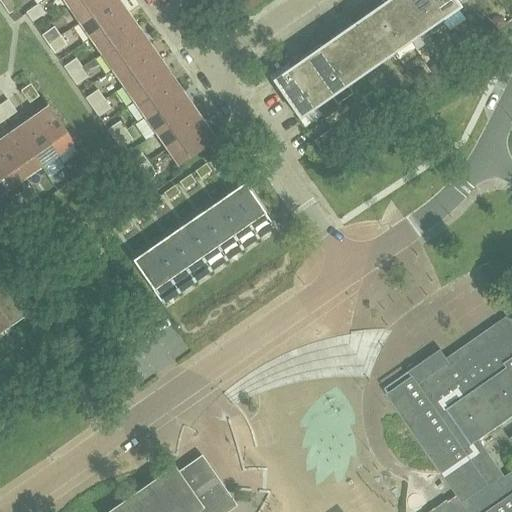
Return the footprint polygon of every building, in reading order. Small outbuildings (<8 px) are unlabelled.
[(17,0),(11,0),(2,7),(8,15),(21,6),(17,0)] [(79,25),(113,0),(79,0),(68,8),(79,25)] [(113,0),(79,25),(90,40),(127,14),(117,0),(113,0)] [(426,31),(404,0),(391,0),(384,5),(410,42),(426,31)] [(442,20),(427,0),(404,0),(426,31),(442,20)] [(427,0),(442,20),(458,9),(450,0),(427,0)] [(450,0),(458,9),(451,0),(450,0)] [(38,5),(26,13),(32,22),(44,14),(38,5)] [(395,53),(410,42),(384,5),(369,16),(395,53)] [(138,30),(127,14),(90,40),(101,56),(138,30)] [(348,21),(353,27),(379,64),(395,53),(369,16),(353,27),(349,20),(348,21)] [(496,17),(490,21),(495,31),(505,24),(502,18),(496,17)] [(379,64),(353,27),(348,21),(352,28),(337,38),(333,31),(333,32),(363,75),(379,64)] [(486,26),(476,33),(482,42),(483,43),(493,36),(492,34),(486,26)] [(41,36),(48,45),(60,37),(54,27),(41,36)] [(101,56),(112,72),(149,45),(138,30),(101,56)] [(332,32),(336,39),(321,49),(347,86),(363,75),(333,32),(332,32)] [(482,43),(476,35),(459,46),(465,55),(482,43)] [(66,45),(60,37),(48,45),(54,54),(66,45)] [(149,45),(112,72),(123,87),(160,61),(149,45)] [(331,97),(347,86),(321,49),(305,60),(331,97)] [(64,67),(70,77),(83,68),(76,58),(64,67)] [(305,60),(290,71),(316,108),(331,97),(305,60)] [(123,87),(133,103),(171,77),(160,61),(123,87)] [(440,61),(429,69),(434,75),(444,67),(440,61)] [(88,76),(83,68),(70,77),(76,85),(88,76)] [(299,120),(316,108),(290,71),(273,82),(299,120)] [(423,71),(412,78),(418,87),(429,80),(423,71)] [(133,103),(144,119),(182,93),(171,77),(133,103)] [(30,104),(40,97),(32,84),(22,91),(30,104)] [(85,98),(92,108),(105,100),(98,90),(85,98)] [(155,135),(193,109),(182,93),(144,119),(155,135)] [(110,108),(105,100),(92,108),(98,116),(110,108)] [(0,106),(0,108),(7,119),(16,113),(8,101),(0,106)] [(74,145),(48,108),(32,120),(58,157),(74,145)] [(155,135),(166,151),(204,125),(193,109),(155,135)] [(42,168),(58,157),(32,120),(16,131),(42,168)] [(107,130),(114,140),(127,131),(120,121),(107,130)] [(178,168),(215,142),(204,125),(166,151),(178,168)] [(26,179),(42,168),(16,131),(0,142),(26,179)] [(132,139),(127,131),(114,140),(120,148),(132,139)] [(333,133),(316,144),(323,154),(340,142),(333,133)] [(0,141),(0,176),(10,190),(26,179),(0,142),(0,141)] [(129,162),(136,172),(149,163),(141,153),(129,162)] [(216,170),(229,161),(223,154),(210,163),(216,170)] [(149,163),(136,172),(142,179),(154,171),(149,163)] [(195,172),(196,173),(200,179),(211,172),(206,164),(195,172)] [(179,183),(180,184),(184,190),(195,182),(190,175),(179,183)] [(0,196),(10,190),(0,176),(0,196)] [(244,184),(227,196),(254,234),(270,223),(244,184)] [(164,194),(164,195),(169,201),(180,194),(175,186),(164,194)] [(227,196),(212,207),(238,245),(254,234),(227,196)] [(148,204),(148,206),(153,212),(164,204),(158,197),(148,204)] [(212,207),(196,217),(222,256),(238,245),(212,207)] [(132,215),(133,217),(137,223),(148,215),(143,208),(132,215)] [(196,217),(180,228),(207,267),(222,256),(196,217)] [(116,226),(117,228),(121,234),(132,226),(127,219),(116,226)] [(180,228),(164,239),(191,278),(207,267),(180,228)] [(164,239),(148,250),(175,289),(191,278),(164,239)] [(148,250),(132,262),(158,300),(175,289),(148,250)] [(505,270),(496,257),(480,268),(489,281),(505,270)] [(0,313),(10,328),(26,316),(1,279),(0,279),(0,313)] [(0,334),(10,328),(0,313),(0,334)] [(511,511),(511,327),(506,319),(484,334),(484,333),(447,359),(441,350),(416,367),(417,367),(409,373),(412,377),(387,395),(457,496),(449,502),(448,500),(430,511),(511,511)] [(228,511),(237,506),(202,456),(178,472),(174,467),(108,511),(228,511)]
